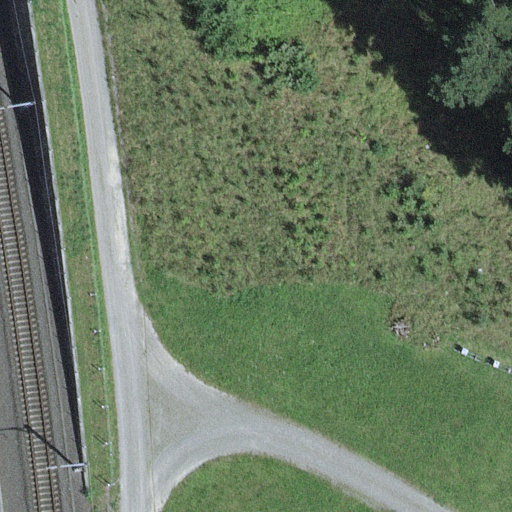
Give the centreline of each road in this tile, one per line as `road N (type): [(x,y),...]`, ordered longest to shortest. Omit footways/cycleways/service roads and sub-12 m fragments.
road 1 (track): [(80,0),(113,211),(132,423)]
road 2 (track): [(132,423),(259,432),(427,511)]
